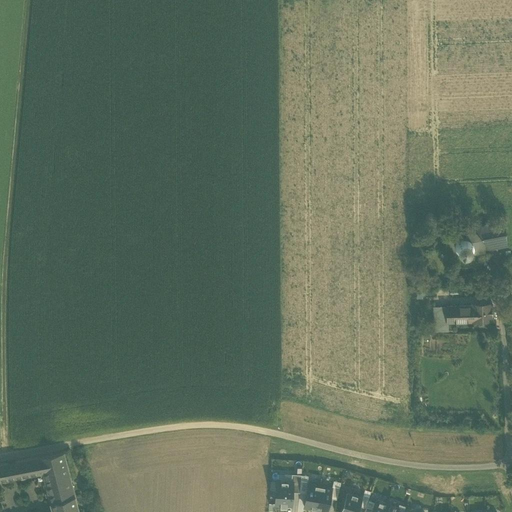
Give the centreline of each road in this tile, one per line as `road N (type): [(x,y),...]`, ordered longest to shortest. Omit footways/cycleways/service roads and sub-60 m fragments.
road 1 (unclassified): [(0,459),(222,425),(397,463),(507,466)]
road 2 (unclassified): [(507,466),(498,281)]
